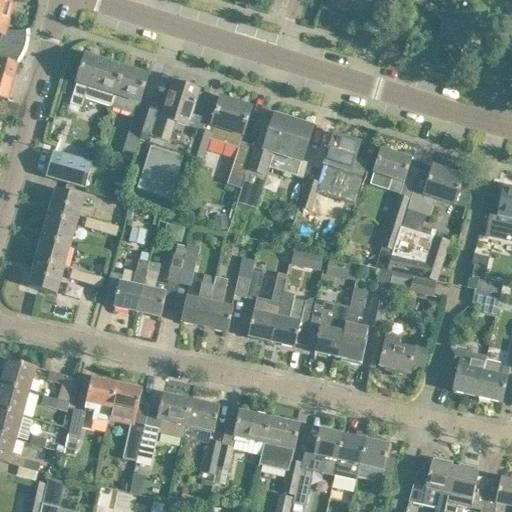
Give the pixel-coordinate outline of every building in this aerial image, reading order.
[(0,0),(0,37),(1,38),(2,38),(6,31),(15,2),(4,0),(0,0)] [(371,0),(332,0),(331,7),(366,18),(371,0)] [(394,14),(398,0),(385,0),(382,10),(394,14)] [(477,49),(485,15),(444,5),(440,20),(448,22),(444,40),(439,39),(439,40),(454,43),(453,45),(456,46),(457,44),(477,49)] [(0,97),(8,100),(18,65),(16,65),(17,61),(19,58),(21,54),(23,51),(24,47),(25,44),(25,40),(25,36),(25,32),(30,31),(29,29),(26,31),(23,32),(20,32),(16,33),(13,33),(10,32),(6,31),(2,38),(1,38),(0,40),(0,97)] [(110,105),(122,68),(85,56),(76,84),(77,84),(70,105),(82,109),(85,97),(110,105)] [(149,76),(122,68),(110,105),(135,113),(123,153),(135,157),(140,141),(150,111),(138,108),(149,76)] [(150,111),(140,141),(189,157),(198,131),(207,103),(209,96),(195,91),(193,87),(189,86),(186,88),(172,84),(164,110),(151,106),(150,111)] [(198,131),(189,157),(202,161),(205,154),(210,140),(239,149),(232,172),(245,176),(247,171),(254,148),(240,144),(252,109),(220,99),(218,107),(207,103),(198,131)] [(254,148),(247,171),(266,177),(269,169),(297,178),(312,129),(313,128),(294,122),(294,119),(279,114),(278,117),(276,116),(275,117),(273,123),(263,120),(254,148)] [(319,186),(316,194),(353,206),(366,164),(354,161),(360,144),(334,136),(322,173),(318,185),(319,186)] [(67,157),(69,148),(57,144),(54,153),(46,178),(84,189),(92,164),(67,157)] [(403,184),(409,167),(411,161),(381,151),(370,185),(388,191),(391,180),(403,184)] [(164,160),(143,185),(168,194),(164,160)] [(406,211),(400,228),(445,243),(447,236),(433,231),(431,235),(421,232),(426,217),(429,218),(435,200),(454,206),(463,178),(433,168),(431,175),(424,196),(413,192),(407,211),(406,211)] [(307,182),(299,207),(311,211),(319,186),(307,182)] [(243,184),(236,204),(256,210),(262,190),(243,184)] [(493,198),(489,216),(493,217),(489,236),(511,240),(511,189),(504,188),(501,203),(493,202),(494,198),(493,198)] [(84,199),(55,190),(48,215),(77,223),(84,199)] [(400,228),(406,211),(409,201),(398,197),(381,248),(393,252),(400,228)] [(70,247),(77,223),(48,215),(41,239),(70,247)] [(87,218),(84,228),(117,237),(119,227),(87,218)] [(436,282),(449,244),(445,243),(400,228),(393,252),(386,271),(391,272),(419,279),(436,282)] [(63,272),(70,247),(41,239),(35,264),(63,272)] [(185,256),(184,257),(185,257),(178,285),(190,287),(199,247),(187,245),(186,249),(185,256)] [(176,247),(175,254),(185,256),(186,249),(176,247)] [(293,252),(290,267),(303,269),(306,255),(293,252)] [(148,264),(148,265),(150,255),(140,253),(134,274),(122,271),(121,276),(109,273),(103,303),(114,306),(113,309),(137,314),(148,264)] [(172,255),(167,281),(178,285),(185,257),(184,257),(172,255)] [(249,294),(254,272),(252,272),(255,261),(242,258),(233,297),(248,300),(249,294)] [(56,296),(63,272),(35,264),(28,288),(56,296)] [(166,293),(165,293),(167,286),(156,284),(160,267),(148,265),(148,264),(137,314),(160,319),(163,309),(166,293)] [(471,266),(467,289),(475,290),(475,292),(499,297),(501,287),(484,283),(479,282),(482,268),(471,266)] [(89,285),(99,288),(102,289),(105,279),(72,270),(70,280),(89,285)] [(391,272),(386,271),(381,270),(366,327),(379,329),(387,298),(385,297),(391,272)] [(263,274),(254,272),(249,294),(258,296),(263,274)] [(396,277),(393,287),(406,290),(409,280),(396,277)] [(233,309),(222,306),(228,281),(215,278),(213,286),(213,287),(204,329),(227,334),(233,309)] [(254,313),(247,339),(271,344),(282,294),(284,285),(285,280),(277,278),(271,304),(257,300),(254,313)] [(413,280),(410,292),(433,297),(435,285),(413,280)] [(213,287),(213,286),(201,284),(198,301),(186,298),(180,324),(204,329),(213,287)] [(94,308),(99,288),(89,285),(84,305),(94,308)] [(362,320),(368,293),(354,290),(349,308),(349,309),(350,309),(338,359),(347,361),(347,364),(359,367),(360,364),(361,364),(367,339),(366,339),(368,330),(356,328),(358,319),(362,320)] [(494,318),(499,297),(475,292),(472,305),(478,306),(477,315),(494,318)] [(282,294),(271,344),(294,349),(295,345),(305,347),(312,316),(316,301),(311,300),(304,303),(304,306),(293,303),(294,296),(282,294)] [(312,316),(305,347),(315,350),(314,354),(338,359),(350,309),(349,309),(349,308),(316,301),(312,316)] [(385,337),(379,368),(410,375),(412,366),(423,369),(427,348),(416,346),(415,351),(397,347),(399,340),(385,337)] [(477,398),(485,363),(486,359),(447,350),(441,378),(455,381),(452,393),(477,398)] [(7,361),(1,385),(30,393),(36,369),(7,361)] [(500,366),(485,363),(477,398),(502,404),(507,379),(497,376),(500,366)] [(50,373),(47,381),(62,385),(64,377),(50,373)] [(111,410),(117,385),(91,379),(86,405),(111,410)] [(0,410),(23,417),(30,393),(1,385),(0,386),(0,410)] [(111,410),(108,422),(130,427),(122,461),(136,464),(137,462),(145,427),(149,407),(139,405),(142,391),(117,385),(111,410)] [(185,428),(191,402),(162,395),(157,422),(160,423),(158,435),(183,440),(185,428)] [(69,404),(67,403),(57,400),(43,397),(40,406),(66,413),(69,404)] [(214,435),(220,408),(191,402),(185,428),(214,435)] [(0,410),(0,436),(16,441),(23,417),(0,410)] [(74,411),(69,430),(80,433),(84,414),(74,411)] [(262,454),(270,420),(240,413),(232,449),(222,447),(217,468),(229,471),(233,450),(260,457),(261,454),(262,454)] [(293,456),(300,426),(270,420),(262,454),(286,459),(287,457),(291,458),(292,456),(293,456)] [(156,430),(145,427),(137,462),(148,465),(156,430)] [(75,453),(79,438),(80,433),(69,430),(68,435),(64,451),(75,453)] [(305,453),(302,465),(314,467),(312,473),(333,477),(342,436),(319,430),(315,447),(314,455),(305,453)] [(357,478),(366,437),(356,434),(355,439),(342,436),(333,477),(356,481),(356,478),(357,478)] [(0,436),(0,462),(9,465),(16,441),(0,436)] [(33,436),(30,444),(44,448),(46,440),(33,436)] [(366,437),(357,478),(370,481),(370,483),(380,485),(381,482),(391,485),(397,465),(385,462),(389,446),(379,444),(380,440),(366,437)] [(217,468),(222,447),(222,445),(210,442),(203,474),(215,477),(217,468)] [(25,460),(23,469),(37,473),(40,464),(25,460)] [(445,511),(455,469),(446,467),(447,463),(433,460),(432,464),(431,464),(429,476),(417,473),(408,504),(422,506),(426,489),(438,492),(433,511),(445,511)] [(294,497),(302,465),(290,462),(283,494),(294,497)] [(473,499),(478,477),(478,474),(477,474),(478,470),(464,467),(463,471),(455,469),(445,511),(455,511),(457,507),(480,511),(483,501),(473,499)] [(481,511),(511,511),(511,481),(501,479),(495,504),(483,501),(481,511)] [(47,481),(42,506),(60,510),(65,484),(47,481)] [(295,497),(293,505),(305,507),(309,488),(298,485),(295,497)]
